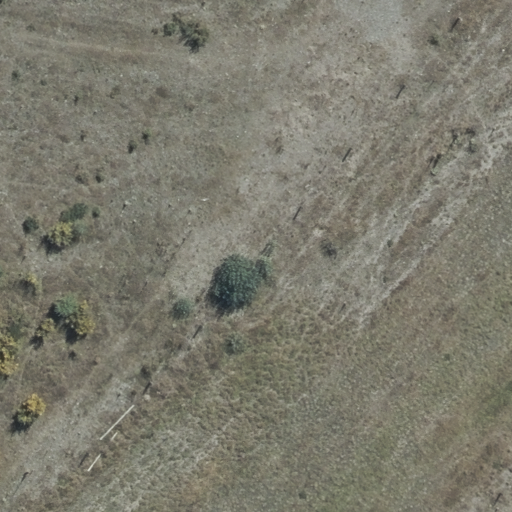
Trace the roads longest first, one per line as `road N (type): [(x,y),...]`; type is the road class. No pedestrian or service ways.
road 1 (track): [(0,463),(278,154),(404,0)]
road 2 (track): [(0,100),(278,154)]
